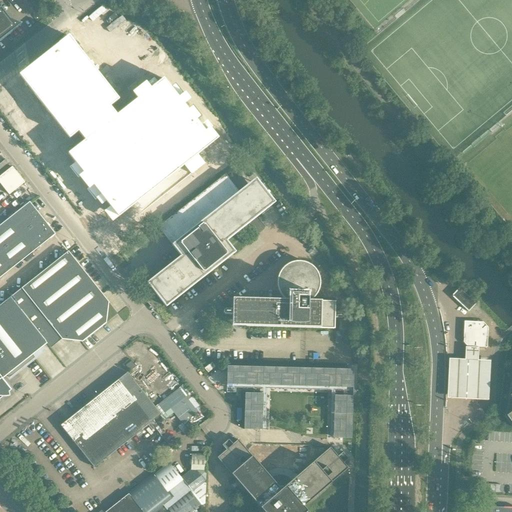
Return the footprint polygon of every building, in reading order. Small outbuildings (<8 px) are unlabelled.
[(0,42),(11,34),(22,25),(10,20),(1,8),(0,8),(0,42)] [(69,36),(19,75),(69,139),(78,132),(85,140),(68,154),(76,163),(69,168),(78,179),(79,177),(88,189),(87,190),(95,201),(97,199),(101,205),(106,202),(110,207),(104,212),(112,222),(118,217),(184,165),(191,174),(205,164),(198,155),(213,143),(218,139),(210,129),(212,128),(207,121),(200,126),(196,121),(201,117),(192,106),(188,110),(184,105),(190,100),(185,93),(183,95),(175,84),(170,88),(163,79),(157,84),(154,79),(147,84),(146,83),(133,93),(137,99),(117,116),(110,107),(119,100),(69,36)] [(180,257),(147,283),(166,307),(213,270),(235,252),(226,241),(249,223),(257,217),(275,203),(256,179),(239,192),(225,174),(157,228),(180,257)] [(18,175),(3,187),(9,195),(24,183),(18,175)] [(29,203),(8,220),(0,225),(0,277),(54,234),(29,203)] [(68,251),(10,297),(0,305),(0,399),(3,397),(10,396),(9,392),(11,390),(2,379),(47,344),(47,343),(57,335),(61,340),(82,342),(106,323),(108,302),(68,251)] [(310,301),(313,299),(317,294),(319,288),(320,281),(318,275),(315,270),(311,265),(305,263),(299,262),(293,262),(287,265),(282,269),(279,274),(277,280),(277,286),(279,292),(283,298),(286,300),(232,299),(231,326),(334,329),(335,302),(310,301)] [(468,311),(467,311),(468,312),(469,311),(474,305),(475,305),(476,304),(459,288),(458,289),(453,296),(452,295),(451,296),(452,297),(453,296),(468,311)] [(486,348),(487,348),(487,347),(488,328),(483,323),(464,322),(463,337),(463,338),(463,343),(467,347),(486,348)] [(448,359),(447,400),(459,400),(484,400),(488,401),(489,361),(487,361),(478,361),(479,348),(465,347),(465,360),(461,360),(448,359)] [(131,361),(125,366),(130,371),(136,367),(131,361)] [(212,363),(204,369),(208,373),(215,367),(212,363)] [(227,366),(227,385),(245,385),(245,367),(227,366)] [(245,367),(245,385),(263,386),(263,367),(245,367)] [(263,367),(263,386),(280,386),(281,368),(263,367)] [(281,368),(280,386),(298,387),(299,368),(281,368)] [(299,368),(298,387),(316,387),(317,369),(299,368)] [(317,369),(316,387),(334,388),(335,369),(317,369)] [(335,369),(334,388),(353,388),(353,370),(335,369)] [(127,373),(118,380),(61,426),(94,468),(160,415),(127,373)] [(245,393),(244,411),(263,412),(263,394),(245,393)] [(334,396),(334,414),(352,414),(353,396),(334,396)] [(244,411),(244,430),(262,430),(263,412),(244,411)] [(334,414),(333,432),(352,432),(352,414),(334,414)] [(226,450),(217,458),(230,472),(261,508),(264,511),(307,511),(303,507),(333,481),(347,468),(343,463),(348,459),(343,453),(342,453),(337,457),(330,448),(315,461),(292,481),(290,479),(288,478),(285,477),(283,476),(280,476),(278,476),(275,476),(273,477),(271,479),(250,455),(238,440),(233,445),(229,440),(228,440),(222,445),(222,446),(226,450)] [(203,511),(204,499),(204,498),(204,483),(205,482),(206,455),(191,455),(190,470),(181,478),(168,462),(153,474),(168,493),(169,492),(173,498),(163,506),(155,511),(142,511),(128,494),(105,511),(203,511)]
